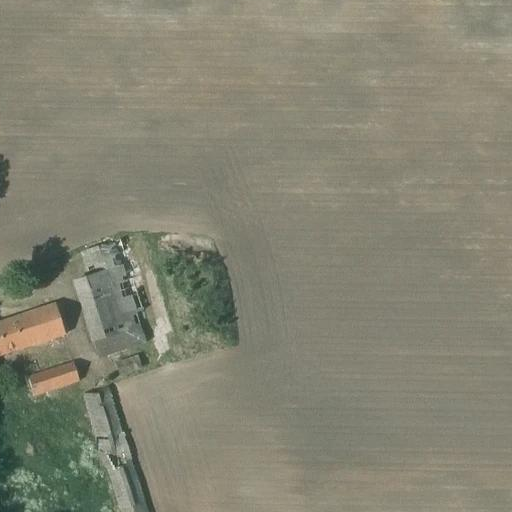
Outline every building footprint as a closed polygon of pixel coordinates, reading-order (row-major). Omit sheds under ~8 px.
[(87,277),(73,282),(93,344),(94,344),(99,360),(147,346),(137,313),(143,311),(122,242),(80,254),(87,277)] [(56,310),(0,328),(0,358),(65,336),(56,310)] [(117,378),(140,370),(135,357),(112,364),(117,378)] [(73,363),(27,378),(34,399),(80,383),(73,363)] [(107,387),(82,395),(119,510),(144,502),(107,387)] [(147,511),(144,502),(119,510),(119,511),(147,511)]
